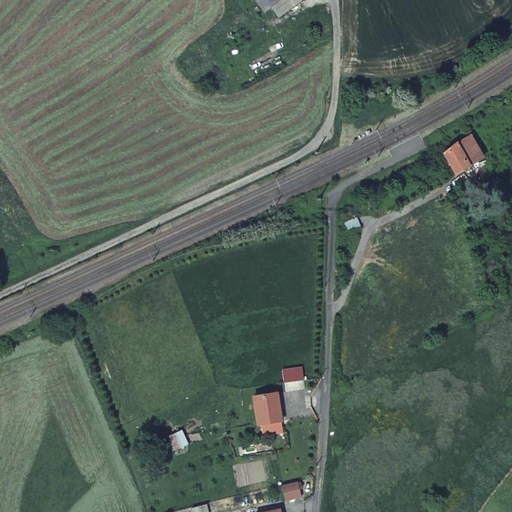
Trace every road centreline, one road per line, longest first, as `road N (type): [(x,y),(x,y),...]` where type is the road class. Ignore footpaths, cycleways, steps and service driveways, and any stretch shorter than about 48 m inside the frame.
road 1 (unclassified): [(0,294),(316,141),(334,105),(336,0)]
road 2 (residential): [(315,511),(329,315)]
